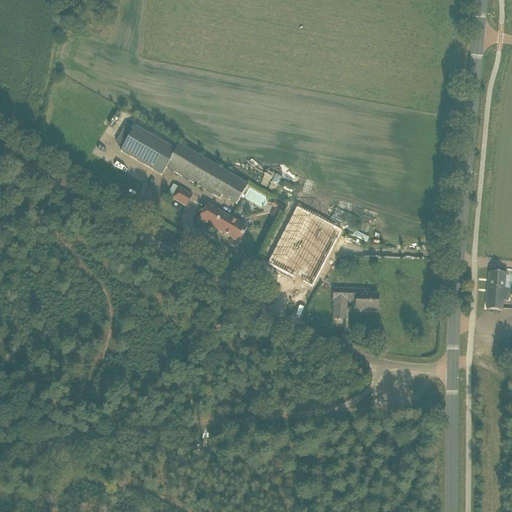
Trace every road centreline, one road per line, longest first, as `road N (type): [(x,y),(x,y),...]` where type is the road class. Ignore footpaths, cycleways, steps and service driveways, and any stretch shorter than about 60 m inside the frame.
road 1 (unclassified): [(451,367),(385,363),(338,347),(0,155)]
road 2 (track): [(0,456),(348,406),(385,363)]
road 3 (tertiary): [(451,367),(479,34)]
road 4 (tertiary): [(451,511),(451,367)]
